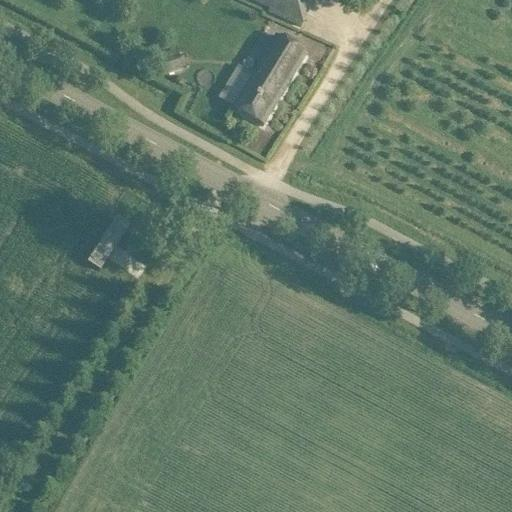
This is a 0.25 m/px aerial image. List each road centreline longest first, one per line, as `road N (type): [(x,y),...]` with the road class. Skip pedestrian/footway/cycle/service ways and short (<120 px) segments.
road 1 (tertiary): [(511,330),(0,60)]
road 2 (track): [(251,233),(273,182),(397,0)]
